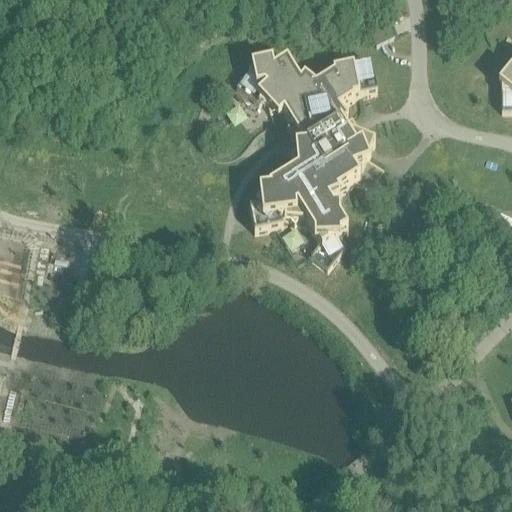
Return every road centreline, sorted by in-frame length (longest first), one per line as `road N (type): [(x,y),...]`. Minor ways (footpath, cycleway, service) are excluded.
road 1 (residential): [(511,319),(424,406),(293,287),(220,263),(0,219)]
road 2 (residential): [(409,0),(418,104),(441,130),(511,146)]
